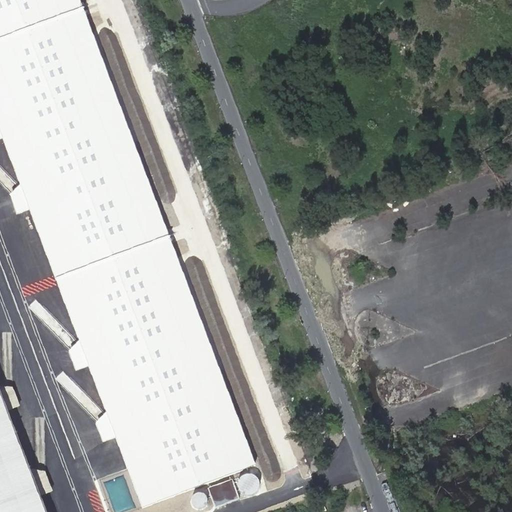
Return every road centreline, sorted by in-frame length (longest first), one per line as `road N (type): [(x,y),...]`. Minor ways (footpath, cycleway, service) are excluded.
road 1 (unclassified): [(187,0),(384,511)]
road 2 (unknown): [(0,266),(57,411)]
